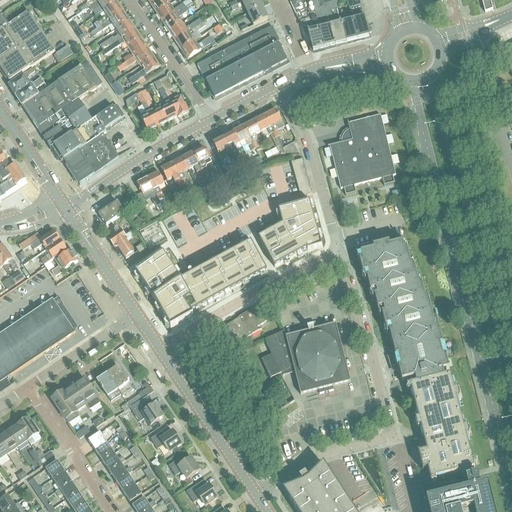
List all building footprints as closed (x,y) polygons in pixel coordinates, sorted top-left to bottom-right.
[(93,0),(79,10),(81,14),(101,0),(93,0)] [(100,7),(104,12),(117,3),(114,0),(101,0),(81,14),(84,17),(100,7)] [(158,0),(151,5),(157,15),(170,6),(167,0),(158,0)] [(250,0),(243,3),(249,15),(263,9),(259,0),(250,0)] [(298,0),(291,4),(293,9),(306,3),(304,0),(298,0)] [(322,0),(318,0),(311,2),(317,21),(324,49),(335,47),(328,19),(324,5),(322,0)] [(322,0),(324,5),(328,19),(335,47),(346,44),(347,44),(339,16),(335,3),(334,0),(322,0)] [(359,0),(344,0),(345,2),(347,2),(350,13),(357,41),(363,39),(369,38),(368,34),(371,33),(371,30),(369,25),(366,26),(359,0)] [(311,2),(306,3),(293,9),(305,36),(308,35),(311,44),(310,46),(311,51),(315,54),(322,52),(323,50),(324,50),(324,49),(317,21),(311,2)] [(88,29),(91,34),(123,12),(117,3),(104,12),(107,18),(99,23),(98,22),(88,29)] [(183,4),(174,10),(170,6),(157,15),(163,23),(186,8),(183,4)] [(186,9),(163,24),(169,33),(183,24),(179,18),(181,17),(193,9),(195,8),(193,4),(190,5),(186,9)] [(207,7),(212,15),(217,11),(212,4),(207,7)] [(263,9),(249,15),(254,27),(269,21),(263,9)] [(9,25),(0,31),(0,68),(1,68),(10,82),(56,52),(29,12),(9,25)] [(112,26),(116,31),(129,22),(123,12),(91,34),(94,38),(112,26)] [(224,23),(218,13),(214,16),(220,26),(224,23)] [(350,13),(339,16),(347,44),(357,41),(350,13)] [(0,31),(9,25),(3,15),(0,17),(0,31)] [(169,33),(175,42),(189,33),(203,24),(200,20),(186,29),(183,24),(169,33)] [(189,33),(175,42),(181,51),(195,42),(192,37),(206,28),(210,25),(207,21),(203,24),(189,33)] [(113,39),(99,48),(103,53),(135,31),(129,22),(116,31),(119,35),(113,39)] [(220,26),(226,35),(231,32),(225,23),(220,26)] [(272,27),(221,53),(236,82),(237,82),(239,87),(287,62),(278,43),(280,42),(279,40),(278,39),(272,27)] [(123,42),(128,49),(142,40),(135,31),(103,53),(105,57),(122,45),(121,44),(123,42)] [(195,42),(181,51),(187,61),(210,45),(213,48),(216,46),(212,39),(199,48),(195,42)] [(123,59),(126,63),(147,49),(142,40),(128,49),(133,56),(130,58),(129,56),(123,59)] [(68,47),(56,55),(61,63),(73,55),(68,47)] [(136,62),(140,67),(154,58),(147,49),(126,63),(117,69),(120,73),(136,62)] [(236,82),(221,53),(197,66),(204,79),(205,81),(215,100),(239,87),(237,82),(236,82)] [(134,78),(129,81),(132,86),(137,83),(139,86),(146,82),(144,78),(160,68),(154,58),(140,67),(143,72),(134,78)] [(70,122),(77,132),(92,122),(78,101),(102,85),(87,63),(38,96),(23,106),(23,107),(25,106),(40,130),(43,133),(42,136),(45,140),(53,135),(52,133),(70,122)] [(9,86),(16,96),(32,85),(29,80),(30,79),(29,78),(36,73),(33,69),(12,83),(9,86)] [(166,78),(160,82),(178,117),(178,118),(189,112),(185,105),(184,106),(180,98),(172,102),(171,100),(173,99),(169,92),(172,91),(166,78)] [(16,96),(23,106),(38,96),(34,91),(45,84),(41,79),(32,85),(16,96)] [(166,105),(160,107),(168,122),(178,117),(160,82),(153,85),(158,93),(160,92),(161,94),(161,95),(166,105)] [(116,83),(111,87),(118,97),(123,94),(116,83)] [(147,91),(141,94),(158,127),(168,122),(160,107),(153,111),(152,110),(154,108),(150,102),(152,101),(147,91)] [(158,127),(141,94),(137,96),(137,95),(126,102),(128,110),(139,102),(145,113),(147,112),(148,114),(140,118),(148,132),(158,127)] [(62,159),(64,162),(103,135),(106,133),(104,130),(124,117),(116,106),(92,122),(77,132),(51,149),(52,150),(53,149),(60,160),(62,159)] [(276,110),(265,116),(283,150),(285,155),(299,154),(294,144),(285,149),(279,138),(281,136),(278,131),(285,128),(276,110)] [(265,116),(254,121),(260,133),(265,130),(268,136),(270,135),(273,141),(279,151),(283,150),(265,116)] [(354,187),(382,180),(384,187),(394,184),(393,177),(396,176),(381,116),(348,124),(348,123),(347,123),(349,131),(347,132),(345,134),(342,138),(341,141),(342,144),(328,147),(328,148),(330,148),(341,190),(344,190),(346,197),(356,194),(354,187)] [(254,121),(244,127),(257,151),(261,149),(257,142),(259,141),(256,135),(260,133),(254,121)] [(51,149),(77,132),(70,122),(52,133),(53,135),(45,140),(51,149)] [(244,127),(233,132),(239,144),(245,141),(248,146),(252,152),(253,153),(257,151),(244,127)] [(239,161),(234,150),(240,147),(239,144),(233,132),(223,137),(234,160),(235,163),(239,161)] [(103,135),(64,162),(80,186),(119,159),(103,135)] [(223,137),(212,143),(221,160),(228,156),(231,162),(232,165),(236,163),(235,163),(234,160),(232,156),(223,137)] [(203,148),(192,154),(207,182),(210,187),(211,189),(220,184),(220,183),(217,183),(216,180),(212,179),(211,179),(209,175),(205,168),(206,168),(207,167),(212,164),(209,160),(211,159),(207,150),(205,151),(203,148)] [(192,154),(182,160),(188,171),(193,168),(202,184),(205,183),(208,188),(210,187),(207,182),(192,154)] [(252,169),(263,164),(260,158),(249,164),(252,169)] [(182,160),(172,165),(183,187),(188,184),(182,174),(188,171),(182,160)] [(291,163),(292,169),(304,166),(303,160),(291,163)] [(0,166),(0,198),(1,198),(3,198),(6,196),(5,195),(9,193),(26,181),(15,165),(11,168),(7,162),(0,166)] [(183,187),(172,165),(161,171),(166,182),(174,178),(184,197),(187,195),(183,187)] [(292,169),(294,175),(306,172),(304,166),(292,169)] [(242,174),(239,168),(229,172),(232,178),(242,174)] [(294,175),(296,181),(308,178),(306,172),(294,175)] [(164,185),(158,174),(147,179),(159,203),(160,203),(163,201),(160,194),(161,194),(158,188),(164,185)] [(296,181),(297,187),(309,183),(308,178),(296,181)] [(155,208),(161,205),(160,203),(159,203),(147,179),(137,185),(142,194),(136,197),(141,207),(147,204),(146,202),(151,199),(155,208)] [(297,187),(299,192),(311,189),(309,183),(297,187)] [(311,189),(299,192),(301,198),(313,195),(311,189)] [(99,215),(106,227),(125,215),(117,203),(99,215)] [(283,226),(259,239),(275,268),(303,253),(303,252),(307,250),(308,252),(322,248),(310,203),(279,211),(283,226)] [(115,251),(117,249),(125,261),(134,255),(129,247),(126,243),(133,238),(130,234),(124,238),(119,230),(117,231),(117,230),(113,232),(114,233),(112,234),(113,236),(107,239),(115,251)] [(43,246),(46,251),(61,241),(58,236),(56,236),(53,232),(41,240),(37,235),(27,242),(34,252),(43,246)] [(50,256),(41,262),(44,267),(66,251),(64,248),(65,246),(62,241),(61,241),(46,251),(50,256)] [(163,254),(135,272),(164,316),(163,317),(171,330),(193,317),(190,312),(193,310),(195,309),(196,311),(267,273),(251,243),(182,281),(163,254)] [(430,481),(431,481),(469,471),(474,470),(451,376),(445,377),(443,372),(449,370),(446,357),(443,358),(440,346),(443,345),(437,320),(434,321),(429,303),(426,303),(422,285),(419,286),(414,267),(412,268),(407,249),(404,250),(403,244),(389,247),(389,245),(389,244),(373,248),(373,249),(374,249),(374,251),(361,254),(363,261),(360,261),(363,275),(369,273),(370,279),(367,279),(371,292),(376,291),(377,296),(375,297),(378,310),(383,309),(385,314),(382,315),(385,328),(391,327),(392,332),(389,332),(395,353),(396,358),(399,357),(402,369),(399,369),(402,382),(415,379),(417,385),(410,386),(422,432),(424,442),(427,453),(419,455),(419,454),(418,454),(423,472),(423,471),(428,470),(430,481)] [(135,250),(139,255),(146,251),(142,245),(135,250)] [(3,246),(0,247),(0,262),(3,267),(8,263),(12,268),(16,265),(3,246)] [(55,263),(59,269),(53,273),(56,278),(77,263),(75,260),(77,259),(73,253),(71,254),(70,252),(55,263)] [(24,279),(20,273),(11,279),(15,285),(24,279)] [(14,286),(9,279),(3,283),(8,290),(14,286)] [(0,335),(0,384),(75,334),(76,333),(76,332),(75,332),(75,331),(74,331),(73,331),(55,304),(53,300),(0,335)] [(238,318),(239,319),(236,320),(223,329),(233,346),(259,331),(257,328),(267,322),(257,306),(238,318)] [(351,383),(336,325),(316,330),(314,323),(304,326),(305,332),(286,336),(284,332),(265,341),(271,356),(261,360),(270,379),(280,375),(282,374),(283,373),(290,370),(290,369),(293,367),(300,395),(316,392),(316,391),(317,391),(318,391),(319,395),(333,391),(332,387),(334,387),(335,387),(351,383)] [(117,368),(107,375),(118,391),(123,398),(133,391),(127,382),(129,381),(124,374),(123,375),(117,368)] [(118,391),(107,375),(96,382),(107,398),(118,391)] [(85,380),(74,387),(86,405),(90,411),(101,403),(85,380)] [(64,394),(63,394),(76,412),(86,405),(74,387),(64,394)] [(139,396),(127,404),(130,409),(154,393),(150,387),(138,395),(139,396)] [(254,418),(259,425),(267,420),(265,418),(268,417),(269,419),(281,410),(276,403),(270,407),(260,393),(253,397),(253,398),(245,404),(255,417),(254,418)] [(76,412),(63,394),(53,401),(69,425),(80,418),(76,412)] [(163,418),(155,406),(154,407),(150,401),(133,413),(139,423),(146,419),(151,427),(163,418)] [(118,416),(130,409),(127,404),(115,412),(118,416)] [(120,417),(124,423),(130,419),(126,412),(120,417)] [(28,420),(18,427),(27,442),(31,446),(35,443),(35,444),(42,439),(28,420)] [(18,448),(27,442),(18,427),(8,434),(18,448)] [(76,435),(80,440),(90,433),(86,428),(76,435)] [(158,450),(164,446),(169,454),(181,445),(173,433),(172,434),(168,428),(151,440),(158,450)] [(8,434),(0,439),(0,444),(7,455),(18,448),(8,434)] [(88,442),(95,453),(107,445),(100,434),(88,442)] [(127,446),(134,456),(138,453),(131,443),(127,446)] [(95,453),(102,463),(114,455),(107,445),(95,453)] [(51,452),(40,460),(40,461),(44,466),(55,459),(51,452)] [(102,463),(109,473),(121,465),(126,462),(123,458),(118,461),(114,455),(102,463)] [(182,473),(187,480),(184,482),(187,487),(193,484),(189,479),(199,472),(191,460),(190,460),(186,455),(169,467),(176,477),(182,473)] [(46,471),(53,481),(65,473),(58,463),(46,471)] [(109,473),(116,484),(128,475),(132,472),(129,468),(125,471),(121,465),(109,473)] [(354,511),(326,468),(322,471),(318,474),(313,477),(309,480),(305,475),(300,479),(303,483),(285,495),(296,511),(354,511)] [(143,472),(147,477),(152,474),(149,469),(143,472)] [(423,503),(481,489),(480,487),(478,478),(472,480),(470,473),(469,471),(431,481),(430,481),(418,484),(423,503)] [(53,481),(60,491),(60,492),(72,484),(65,473),(53,481)] [(152,474),(147,477),(150,482),(155,479),(152,474)] [(24,480),(21,475),(11,481),(14,487),(24,480)] [(123,494),(135,486),(128,475),(116,484),(123,494)] [(29,482),(36,493),(41,490),(34,479),(29,482)] [(194,504),(200,500),(205,507),(218,499),(209,487),(208,487),(204,481),(186,493),(194,504)] [(63,496),(67,502),(79,494),(72,484),(60,492),(60,491),(56,494),(59,498),(63,496)] [(135,486),(123,494),(130,504),(142,496),(135,486)] [(423,503),(424,511),(494,511),(488,487),(481,489),(423,503)] [(157,491),(164,501),(168,498),(162,488),(157,491)] [(24,492),(28,498),(32,495),(29,489),(24,492)] [(15,501),(23,498),(20,490),(12,493),(15,501)] [(36,493),(43,503),(47,500),(41,490),(36,493)] [(67,502),(73,511),(74,511),(86,504),(79,494),(67,502)] [(0,501),(0,509),(1,511),(7,511),(15,507),(8,496),(0,501)] [(168,498),(164,501),(167,506),(172,503),(168,498)] [(43,503),(48,511),(51,511),(54,510),(47,500),(43,503)] [(133,508),(135,511),(147,511),(151,510),(156,506),(154,502),(149,506),(145,500),(133,508)]
